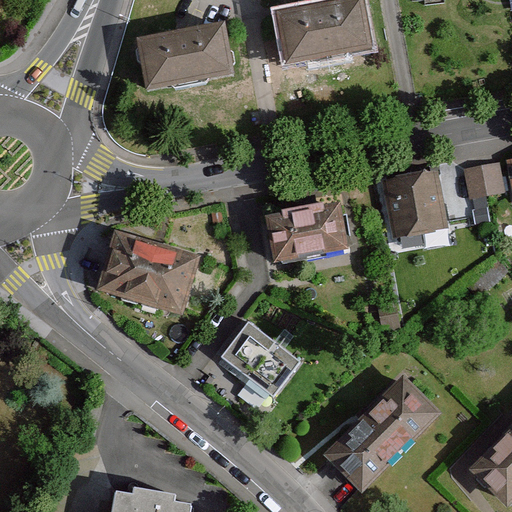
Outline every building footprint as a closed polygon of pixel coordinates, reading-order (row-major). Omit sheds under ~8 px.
[(360,0),(348,0),(277,14),(286,60),(369,44),(360,0)] [(223,26),(142,41),(150,85),(231,70),(223,26)] [(511,164),(501,166),(509,214),(511,213),(511,164)] [(494,172),(457,179),(462,206),(499,200),(494,172)] [(434,179),(377,188),(386,247),(443,238),(434,179)] [(259,224),(269,275),(346,261),(336,209),(259,224)] [(110,240),(92,299),(178,325),(196,266),(110,240)] [(393,304),(370,308),(375,339),(398,336),(393,304)] [(242,322),(206,367),(266,416),(302,372),(242,322)] [(341,440),(320,459),(357,501),(380,480),(374,472),(404,444),(412,451),(437,423),(395,385),(372,406),(379,414),(346,445),(341,440)] [(511,431),(465,477),(498,511),(505,511),(511,506),(511,431)] [(168,511),(169,503),(130,497),(129,506),(109,503),(107,511),(168,511)]
